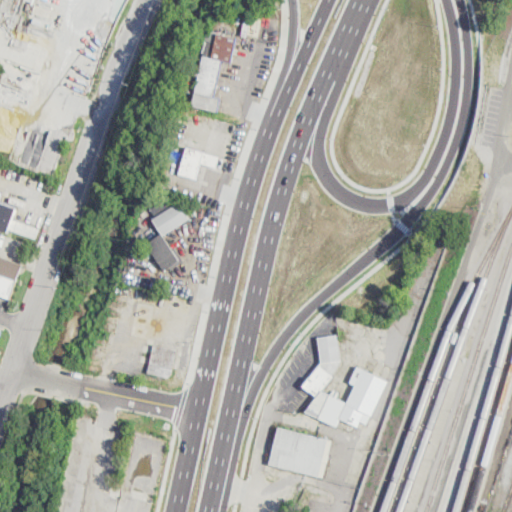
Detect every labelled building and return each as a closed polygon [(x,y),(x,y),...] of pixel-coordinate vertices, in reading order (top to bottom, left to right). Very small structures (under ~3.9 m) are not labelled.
[(248,35),(242,34),(247,8),(253,9),(248,35)] [(258,35),(248,33),(254,8),(264,11),(258,35)] [(41,24),(33,22),(35,16),(42,19),(41,24)] [(238,38),(233,63),(223,61),(215,97),(221,98),(219,112),(193,107),(207,42),(216,44),(218,33),(238,38)] [(220,157),(217,168),(202,163),(197,179),(180,174),(188,147),(220,157)] [(40,229),(37,239),(10,229),(8,233),(0,230),(0,199),(17,206),(13,219),(40,229)] [(164,233),(175,250),(177,248),(185,262),(173,269),(171,267),(165,271),(148,243),(164,233)] [(11,299),(0,295),(0,255),(24,264),(11,299)] [(323,391),(331,395),(335,390),(340,392),(338,399),(348,403),(356,386),(351,383),(358,366),(389,381),(372,416),(365,413),(358,427),(341,419),(338,426),(304,411),(317,395),(304,386),(322,363),(319,338),(338,335),(342,361),(333,375),(334,376),(323,391)] [(179,350),(172,379),(148,374),(155,345),(148,343),(149,338),(164,342),(171,348),(179,350)] [(332,440),(323,478),(270,464),(279,427),(332,440)]
